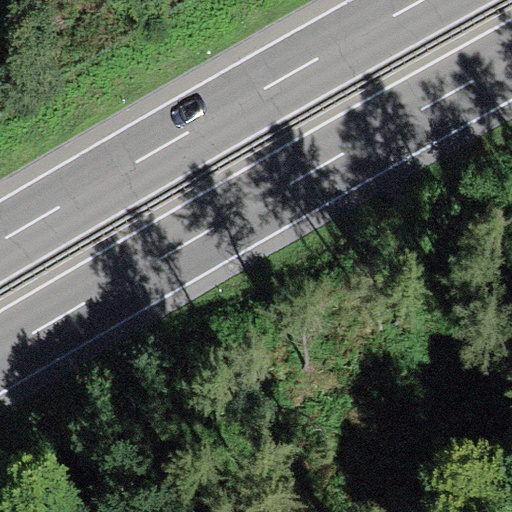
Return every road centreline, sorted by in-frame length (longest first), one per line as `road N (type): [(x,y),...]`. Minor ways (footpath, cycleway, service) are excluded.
road 1 (motorway): [(0,355),(511,61)]
road 2 (motorway): [(417,0),(0,240)]
